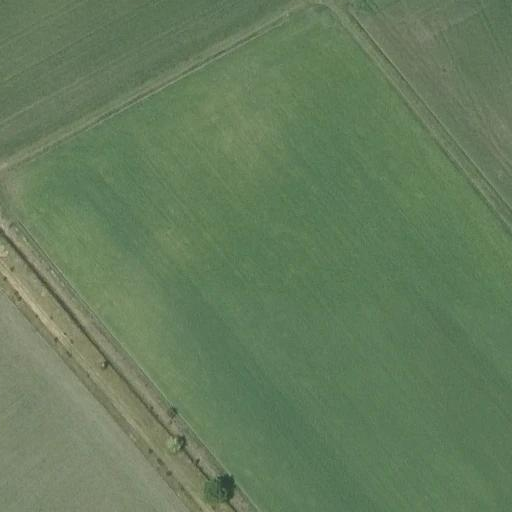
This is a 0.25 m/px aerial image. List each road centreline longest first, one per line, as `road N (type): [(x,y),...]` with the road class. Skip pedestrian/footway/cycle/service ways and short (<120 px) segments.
road 1 (track): [(511,227),(329,0),(307,0),(0,164)]
road 2 (track): [(205,511),(0,266)]
